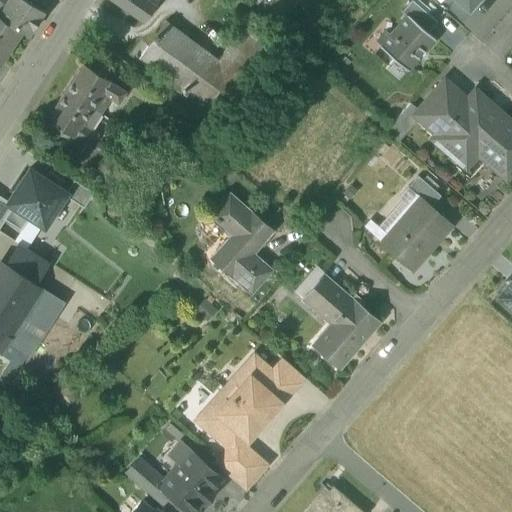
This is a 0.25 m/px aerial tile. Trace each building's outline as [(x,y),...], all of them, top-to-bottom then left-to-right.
[(23,0),(10,0),(6,7),(0,1),(0,18),(21,32),(28,36),(43,12),(23,0)] [(112,0),(132,13),(131,14),(144,22),(153,7),(144,0),(112,0)] [(435,22),(411,0),(409,0),(400,11),(405,15),(406,14),(426,32),(435,22)] [(458,0),(469,9),(476,0),(458,0)] [(426,32),(406,14),(405,15),(394,27),(396,29),(391,34),(389,32),(378,45),(405,70),(417,57),(415,55),(419,50),(421,52),(433,39),(426,32)] [(0,63),(21,32),(0,18),(0,63)] [(218,62),(166,23),(138,59),(213,116),(254,62),(231,44),(218,62)] [(266,46),(243,28),(231,44),(254,62),(266,46)] [(111,82),(83,64),(65,91),(91,109),(101,93),(118,104),(126,93),(110,83),(111,82)] [(511,171),(511,125),(502,116),(499,119),(487,109),(489,106),(474,92),(466,101),(444,82),(418,111),(415,115),(415,116),(459,154),(474,136),(483,144),(477,151),(506,176),(504,178),(505,179),(511,171)] [(91,109),(65,91),(47,120),(73,137),(74,136),(90,146),(98,135),(81,124),(91,109)] [(409,103),(385,130),(395,138),(415,116),(415,115),(418,111),(409,103)] [(66,194),(29,170),(8,202),(7,204),(29,218),(44,228),(65,197),(66,194)] [(441,196),(418,176),(407,189),(417,198),(417,197),(429,208),(441,196)] [(65,197),(84,209),(94,195),(74,182),(66,194),(65,197)] [(271,229),(229,191),(209,213),(211,214),(214,215),(218,219),(220,217),(233,229),(211,254),(241,281),(261,259),(252,251),(271,229)] [(8,202),(0,197),(0,228),(5,221),(21,232),(29,218),(7,204),(8,202)] [(417,198),(380,239),(397,254),(400,250),(415,263),(449,226),(429,208),(417,197),(417,198)] [(261,259),(241,281),(251,290),(271,268),(261,259)] [(0,353),(7,344),(10,339),(5,335),(37,286),(4,264),(0,270),(0,353)] [(323,273),(302,298),(312,306),(332,282),(323,273)] [(511,280),(498,296),(511,308),(511,280)] [(379,321),(332,282),(312,306),(339,329),(321,350),(340,367),(379,321)] [(63,303),(37,286),(5,335),(10,339),(7,344),(29,358),(63,303)] [(253,354),(225,386),(262,419),(290,388),(272,371),(253,354)] [(283,358),(272,371),(290,388),(302,374),(283,358)] [(262,419),(225,386),(205,409),(214,417),(206,426),(228,446),(234,451),(241,443),(262,419)] [(228,446),(217,459),(225,466),(243,446),(241,443),(234,451),(228,446)] [(243,446),(225,466),(245,484),(263,463),(243,446)] [(164,479),(159,484),(169,493),(189,511),(199,499),(202,502),(212,491),(209,488),(219,476),(189,450),(164,479)] [(164,479),(138,456),(125,471),(161,503),(169,493),(159,484),(164,479)] [(323,485),(299,511),(362,511),(331,485),(328,489),(323,485)] [(158,511),(153,507),(149,508),(140,500),(129,511),(158,511)]
